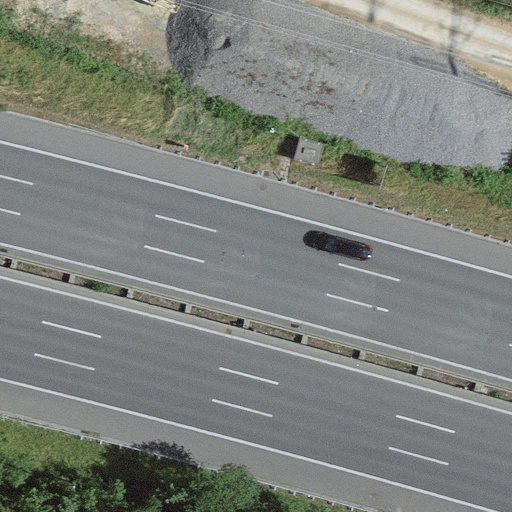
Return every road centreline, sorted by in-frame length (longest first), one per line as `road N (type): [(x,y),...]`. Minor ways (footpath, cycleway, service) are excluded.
road 1 (motorway): [(511,330),(0,193)]
road 2 (motorway): [(0,330),(511,465)]
road 3 (track): [(294,0),(511,71)]
